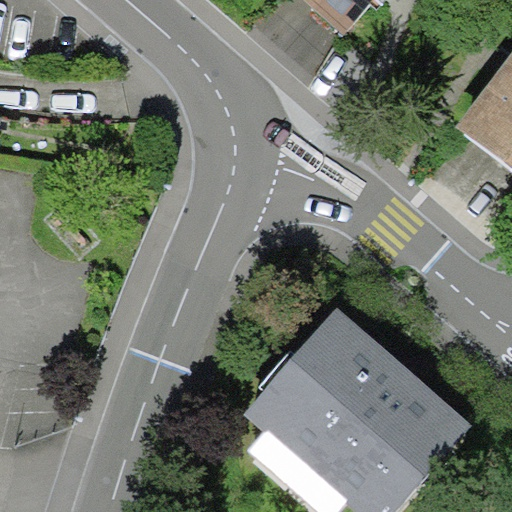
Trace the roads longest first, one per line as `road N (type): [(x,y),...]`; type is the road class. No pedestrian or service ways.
road 1 (residential): [(108,511),(246,132)]
road 2 (residential): [(511,328),(290,145),(246,132)]
road 3 (residential): [(246,132),(241,105),(222,76),(129,0)]
